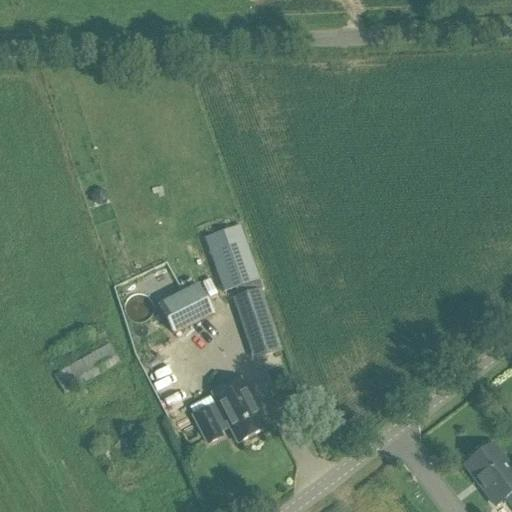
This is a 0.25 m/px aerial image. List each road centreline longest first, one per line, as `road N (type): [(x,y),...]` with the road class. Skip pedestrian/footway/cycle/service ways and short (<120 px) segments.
road 1 (unclassified): [(0,52),(511,33)]
road 2 (unclassified): [(293,511),(511,346)]
